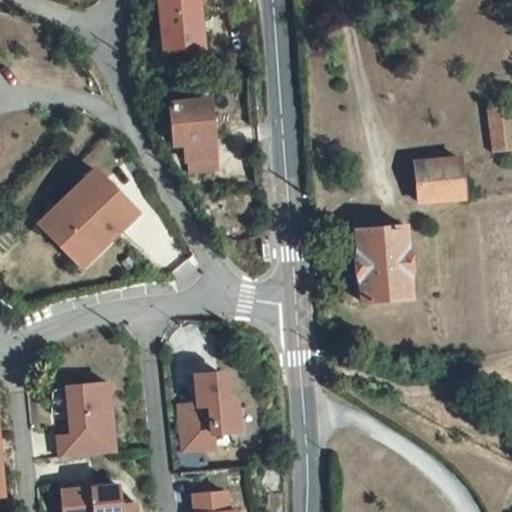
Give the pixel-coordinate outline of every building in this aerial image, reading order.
[(195,4),(156,8),(161,50),(200,47),(195,4)] [(169,140),(181,139),(183,159),(185,181),(215,177),(212,155),(206,97),(166,102),(169,140)] [(502,108),(490,109),(492,153),(504,153),(502,108)] [(459,156),(414,158),(415,197),(461,196),(459,156)] [(147,222),(106,179),(49,232),(69,254),(84,240),(104,262),(147,222)] [(199,220),(209,216),(204,204),(191,207),(199,220)] [(403,224),(357,226),(360,297),(407,294),(403,224)] [(84,240),(69,254),(89,276),(104,262),(84,240)] [(225,373),(217,369),(191,372),(195,402),(176,404),(182,449),(213,445),(211,430),(237,427),(234,398),(227,391),(225,373)] [(111,452),(103,382),(61,387),(67,435),(54,437),(56,458),(111,452)] [(119,504),(116,484),(60,491),(62,511),(135,511),(135,502),(119,504)] [(119,504),(135,502),(116,484),(119,504)] [(229,511),(227,491),(196,494),(198,511),(229,511)]
